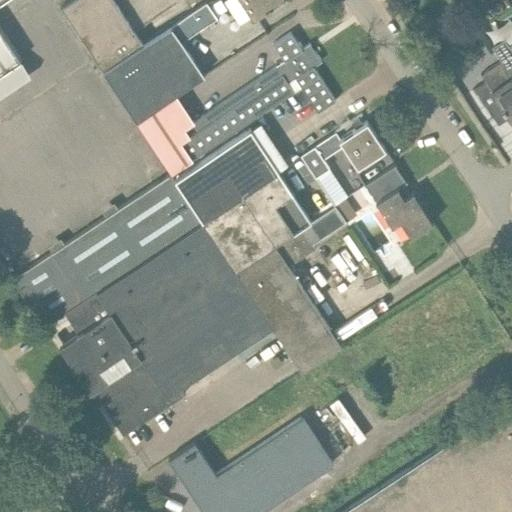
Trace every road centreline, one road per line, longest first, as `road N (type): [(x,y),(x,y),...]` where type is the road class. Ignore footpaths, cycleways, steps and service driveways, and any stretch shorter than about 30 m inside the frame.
road 1 (residential): [(484,192),(356,0)]
road 2 (residential): [(71,484),(0,374)]
